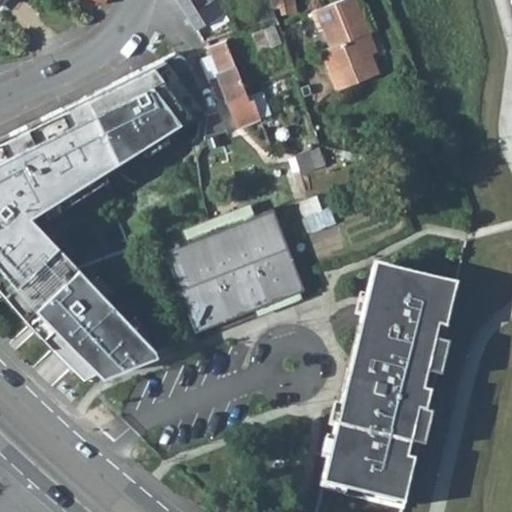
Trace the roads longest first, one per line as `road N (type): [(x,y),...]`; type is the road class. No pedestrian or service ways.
road 1 (secondary): [(157,511),(0,371)]
road 2 (residential): [(0,90),(106,39),(140,0)]
